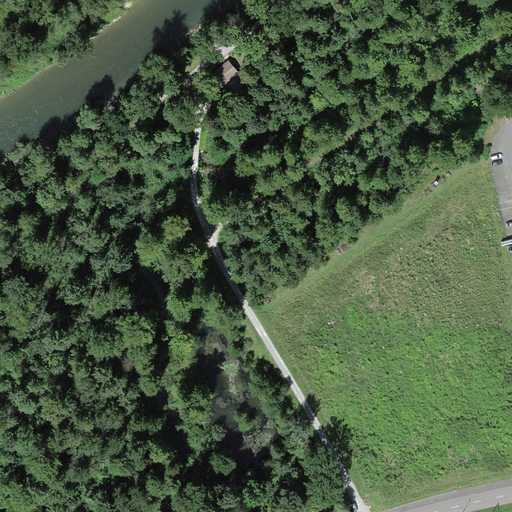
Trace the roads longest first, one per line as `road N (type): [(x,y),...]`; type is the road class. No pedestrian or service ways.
road 1 (track): [(195,80),(193,191),(207,232),(362,511)]
road 2 (track): [(207,232),(511,35)]
road 3 (track): [(284,0),(195,80)]
